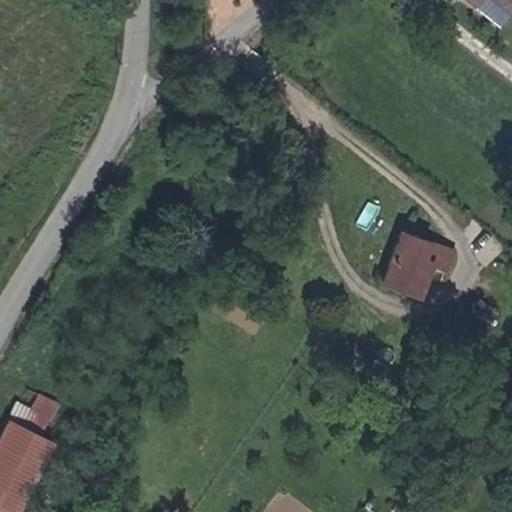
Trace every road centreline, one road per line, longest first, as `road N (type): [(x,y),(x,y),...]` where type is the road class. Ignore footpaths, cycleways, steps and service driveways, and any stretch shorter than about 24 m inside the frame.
road 1 (tertiary): [(126,102),(90,179),(0,327)]
road 2 (residential): [(269,0),(186,79),(156,99),(126,102)]
